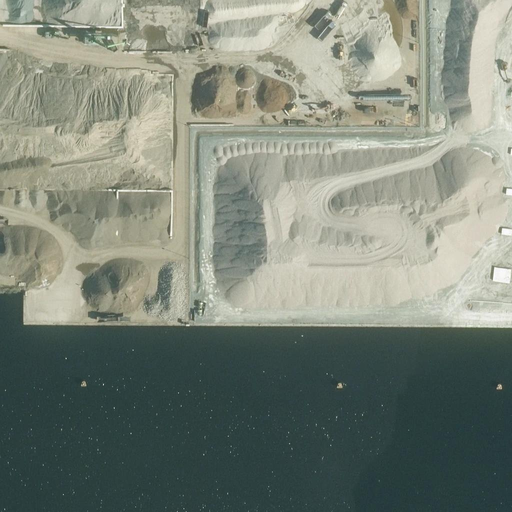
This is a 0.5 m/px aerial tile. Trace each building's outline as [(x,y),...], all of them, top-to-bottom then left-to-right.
[(118,238),(118,153),(105,154),(105,178),(92,178),(92,212),(105,213),(105,238),(111,238),(118,238)] [(178,183),(178,158),(155,158),(156,183),(178,183)] [(228,180),(228,164),(208,164),(208,180),(228,180)] [(208,178),(208,167),(190,167),(190,179),(208,178)] [(63,197),(62,178),(49,178),(49,197),(63,197)] [(138,188),(137,207),(148,208),(149,188),(138,188)] [(370,209),(370,197),(354,197),(354,209),(370,209)] [(74,198),(74,207),(85,206),(85,198),(74,198)] [(105,238),(105,213),(92,212),(92,238),(105,238)] [(59,218),(59,226),(72,225),(72,217),(59,218)] [(141,276),(141,263),(124,263),(124,276),(141,276)]
